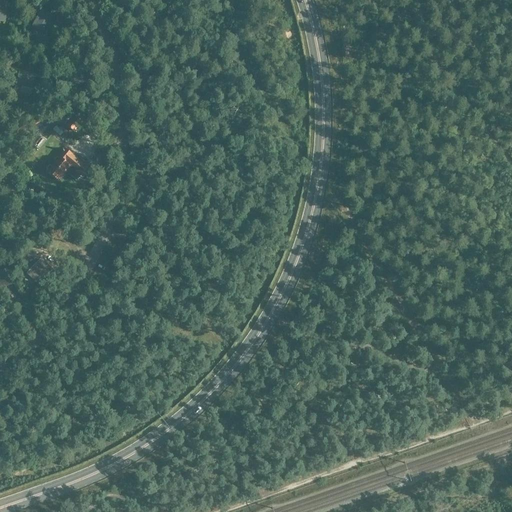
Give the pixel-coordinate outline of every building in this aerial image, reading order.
[(46,35),(56,17),(41,9),(32,27),(46,35)] [(68,87),(73,86),(88,82),(84,66),(64,71),(68,87)] [(31,94),(32,89),(35,75),(20,72),(15,90),(31,94)] [(70,111),(62,121),(73,131),(82,121),(70,111)] [(29,132),(33,130),(45,124),(48,123),(44,116),(25,125),(29,132)] [(87,167),(66,149),(59,157),(61,158),(48,172),(58,181),(71,166),(81,175),(87,167)] [(38,286),(48,275),(52,271),(41,260),(29,272),(37,280),(34,282),(38,286)] [(8,269),(0,272),(0,290),(14,284),(8,269)]
